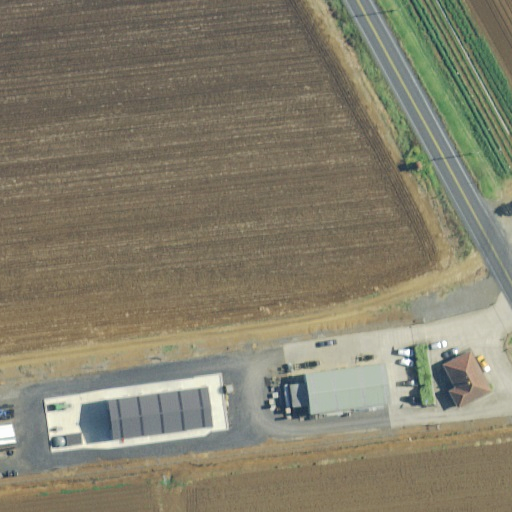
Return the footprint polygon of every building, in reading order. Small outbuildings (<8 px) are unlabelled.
[(416,160),(411,163),(414,170),(420,167),(416,160)] [(488,388),(478,368),(466,347),(442,360),(439,362),(451,385),(445,388),(455,407),(488,388)] [(305,411),(385,401),(379,360),(299,370),(301,380),(285,382),(288,405),(304,402),(305,411)] [(114,395),(101,397),(108,440),(120,438),(114,395)] [(93,397),(82,399),(88,441),(99,439),(93,397)] [(61,407),(66,439),(66,445),(77,443),(71,400),(60,401),(61,407)] [(133,401),(121,403),(127,436),(138,434),(133,401)] [(36,443),(66,439),(61,407),(38,410),(39,417),(32,418),(36,443)] [(11,422),(0,424),(0,447),(15,445),(11,422)]
